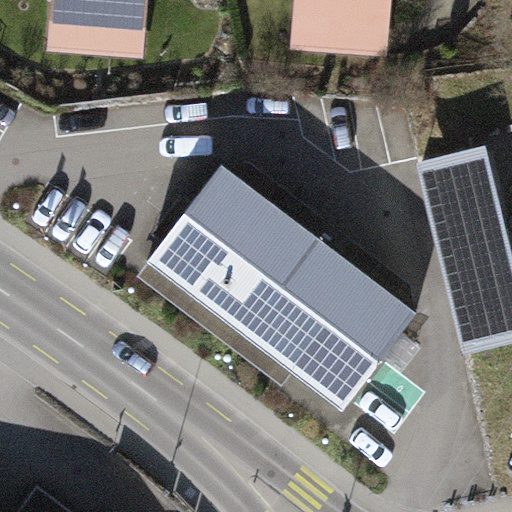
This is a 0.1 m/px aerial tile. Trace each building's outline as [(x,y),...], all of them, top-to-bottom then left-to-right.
[(62,0),(60,60),(151,64),(153,0),(62,0)] [(393,58),(396,0),(302,0),(300,54),(393,58)] [(511,266),(486,156),(424,171),(468,354),(511,342),(511,266)] [(416,313),(224,169),(151,265),(343,410),(368,377),(416,313)] [(30,511),(70,511),(47,493),(30,511)]
